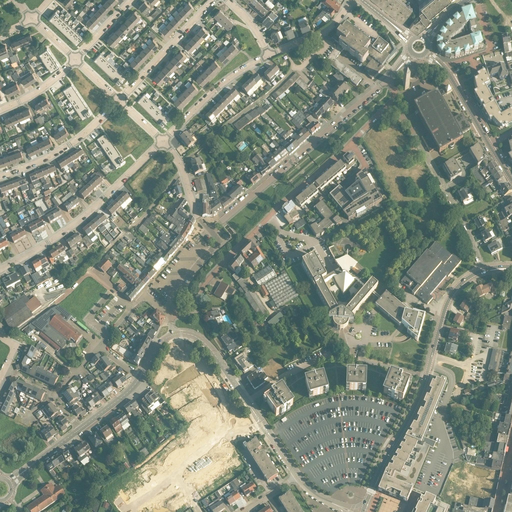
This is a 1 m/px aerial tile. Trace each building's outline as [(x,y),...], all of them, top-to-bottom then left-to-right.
[(69,4),(72,0),(64,0),(63,2),(70,9),(72,6),(69,4)] [(113,5),(108,0),(106,0),(107,0),(103,4),(109,10),(113,5)] [(267,0),(262,5),(257,11),(262,16),(269,7),(271,9),(274,5),(268,0),(267,0)] [(327,5),(331,0),(321,0),(317,6),(319,8),(324,3),(327,5)] [(331,0),(327,5),(324,8),(323,8),(318,15),(321,18),(324,14),(328,18),(340,3),(336,0),(331,0)] [(401,0),(374,0),(401,21),(411,8),(401,0)] [(420,17),(426,23),(430,19),(431,17),(429,16),(442,5),(442,6),(443,5),(442,5),(448,0),(425,0),(419,6),(422,9),(418,12),(421,15),(419,16),(420,17)] [(257,11),(262,5),(258,1),(252,7),(257,11)] [(150,7),(148,5),(144,2),(139,7),(147,15),(149,12),(148,10),(150,7)] [(184,7),(189,13),(194,8),(191,6),(192,6),(188,2),(184,7)] [(104,14),(109,10),(103,4),(99,9),(104,14)] [(189,13),(184,7),(183,7),(179,12),(185,17),(189,13)] [(100,19),(104,14),(99,9),(94,13),(100,19)] [(50,20),(56,14),(52,10),(46,17),(50,20)] [(218,20),(224,14),(219,10),(217,12),(213,16),(218,20)] [(477,30),(475,23),(471,10),(461,13),(461,14),(449,24),(445,28),(442,32),(439,37),(437,40),(436,46),(437,50),(441,55),(445,57),(444,58),(450,59),(454,59),(474,53),(474,51),(483,48),(477,30)] [(130,17),(136,22),(140,18),(134,12),(130,17)] [(185,17),(179,12),(178,12),(175,16),(180,22),(185,17)] [(50,20),(54,24),(60,17),(56,13),(56,14),(50,20)] [(96,23),(100,19),(94,13),(90,18),(96,23)] [(223,25),(229,18),(224,14),(218,20),(223,25)] [(273,20),(268,15),(262,22),(267,27),(273,20)] [(426,24),(426,23),(420,17),(419,16),(418,15),(413,21),(409,27),(415,31),(418,31),(423,27),(426,24)] [(180,22),(175,16),(174,17),(170,21),(176,26),(180,22)] [(54,24),(58,27),(64,21),(60,17),(54,24)] [(125,22),(131,27),(136,22),(130,17),(125,22)] [(91,28),(96,23),(90,18),(85,22),(89,26),(91,28)] [(229,18),(223,25),(228,29),(231,26),(231,25),(233,23),(229,18)] [(310,28),(306,19),(298,22),(302,31),(310,28)] [(68,25),(64,21),(58,27),(62,31),(68,25)] [(172,31),(176,26),(170,21),(166,26),(172,31)] [(130,33),(133,30),(131,27),(125,22),(120,26),(126,32),(127,31),(130,33)] [(160,30),(154,24),(151,27),(156,33),(160,30)] [(66,35),(72,28),(68,25),(62,31),(66,35)] [(294,34),(291,27),(290,27),(289,25),(283,27),(288,37),(294,34)] [(124,34),(126,32),(120,26),(116,31),(122,37),(124,39),(127,37),(124,34)] [(172,31),(166,26),(161,30),(165,34),(167,36),(172,31)] [(198,32),(204,38),(208,33),(202,27),(198,32)] [(366,54),(371,48),(345,27),(341,33),(338,31),(331,39),(327,36),(323,38),(332,45),(334,42),(338,45),(346,51),(350,54),(350,55),(354,58),(354,57),(358,60),(358,61),(362,65),(369,56),(366,54)] [(70,39),(76,32),(72,28),(66,35),(70,39)] [(117,42),(122,37),(116,31),(111,36),(117,42)] [(274,41),(281,38),(277,31),(271,34),(274,41)] [(76,32),(70,39),(74,43),(80,36),(76,32)] [(193,37),(199,42),(204,38),(198,32),(193,37)] [(20,38),(23,44),(30,41),(31,44),(34,43),(30,35),(24,37),(20,38)] [(113,46),(117,42),(111,36),(107,41),(113,46)] [(501,38),(504,49),(504,54),(505,58),(508,57),(508,59),(511,58),(511,56),(511,53),(508,53),(507,46),(510,45),(510,43),(511,42),(511,36),(508,37),(507,36),(505,36),(504,38),(501,38)] [(195,47),(199,42),(193,37),(189,42),(195,47)] [(16,47),(23,44),(20,38),(17,40),(11,43),(15,52),(18,51),(16,47)] [(156,43),(153,40),(153,39),(148,44),(154,50),(158,45),(156,43)] [(228,48),(234,54),(238,49),(236,47),(238,44),(234,40),(230,43),(229,41),(225,45),(228,48)] [(387,47),(379,40),(372,48),(371,48),(366,54),(369,56),(373,59),(364,70),(369,73),(368,75),(372,79),(371,80),(372,80),(384,67),(383,68),(382,67),(386,61),(387,62),(396,53),(396,52),(397,51),(396,49),(394,50),(393,47),(393,48),(394,48),(393,47),(394,47),(391,42),(390,43),(390,42),(390,43),(387,47)] [(190,52),(195,47),(189,42),(184,46),(190,52)] [(149,54),(154,50),(148,44),(143,49),(149,54)] [(346,51),(338,45),(335,48),(325,61),(325,62),(356,87),(362,80),(335,59),(343,50),(346,52),(346,51)] [(0,59),(0,60),(7,57),(7,58),(10,56),(5,46),(0,48),(0,59)] [(43,58),(50,53),(47,48),(40,54),(43,58)] [(234,54),(228,48),(223,52),(229,58),(234,54)] [(28,54),(30,59),(37,52),(35,51),(33,49),(28,54)] [(145,59),(149,54),(143,49),(139,54),(145,59)] [(224,63),(229,58),(223,52),(220,50),(216,54),(222,60),(224,63)] [(176,55),(182,61),(186,56),(180,51),(176,55)] [(50,53),(43,58),(43,59),(46,63),(53,57),(50,53)] [(100,67),(106,60),(100,54),(93,61),(100,67)] [(140,64),(145,59),(139,54),(135,58),(140,64)] [(18,65),(17,63),(13,55),(9,57),(14,67),(18,65)] [(177,66),(182,61),(176,55),(171,60),(177,66)] [(50,67),(57,61),(53,57),(46,63),(50,67)] [(136,68),(140,64),(135,58),(130,63),(133,66),(134,66),(136,68)] [(106,73),(113,66),(106,60),(100,67),(106,73)] [(173,70),(177,66),(171,60),(167,65),(173,70)] [(54,71),(60,65),(57,61),(50,67),(54,71)] [(210,65),(216,72),(220,67),(218,64),(214,61),(210,65)] [(25,74),(31,83),(36,80),(32,73),(35,72),(28,62),(25,65),(28,70),(29,70),(30,71),(25,74)] [(168,75),(173,70),(167,65),(163,69),(168,75)] [(211,76),(216,72),(210,65),(205,70),(211,76)] [(113,66),(106,73),(112,79),(119,72),(113,66)] [(511,75),(510,70),(509,71),(505,72),(505,71),(503,66),(496,68),(495,68),(487,71),(489,78),(495,76),(496,78),(498,77),(499,80),(507,77),(510,88),(511,87),(511,75)] [(269,72),(274,77),(279,72),(276,69),(273,67),(269,72)] [(168,75),(163,69),(158,74),(164,80),(166,77),(168,75)] [(207,81),(211,76),(205,70),(200,74),(207,81)] [(119,72),(112,79),(119,85),(125,78),(119,72)] [(271,83),(276,79),(274,77),(269,72),(264,76),(266,78),(266,79),(269,82),(271,83)] [(334,89),(342,97),(348,91),(341,84),(341,83),(344,80),(337,73),(331,80),(337,86),(334,89)] [(26,87),(31,83),(25,74),(20,77),(22,79),(21,80),(26,87)] [(160,84),(164,80),(158,74),(154,79),(160,84)] [(202,85),(207,81),(200,74),(196,79),(199,83),(200,83),(202,85)] [(486,79),(483,74),(477,78),(478,80),(474,83),(476,91),(477,93),(474,94),(481,107),(482,106),(484,109),(483,110),(490,122),(492,120),(494,122),(500,128),(504,126),(505,128),(511,124),(511,111),(500,117),(484,88),(489,85),(486,79)] [(251,81),(256,86),(261,81),(258,78),(257,78),(255,76),(251,81)] [(66,87),(71,93),(79,87),(73,81),(66,87)] [(254,93),(258,88),(256,86),(251,81),(246,85),(254,93)] [(9,84),(14,93),(20,90),(16,83),(14,84),(13,82),(9,84)] [(187,88),(193,94),(198,89),(195,87),(196,87),(192,83),(187,88)] [(8,96),(14,93),(9,84),(6,86),(7,88),(5,89),(8,96)] [(98,98),(103,94),(94,85),(87,92),(92,97),(95,95),(98,98)] [(249,97),(254,93),(246,85),(242,90),(244,92),(247,95),(249,97)] [(342,97),(334,89),(331,92),(325,86),(321,90),(326,95),(330,99),(332,97),(337,102),(342,97)] [(84,94),(79,87),(71,93),(77,100),(84,94)] [(453,145),(462,140),(460,136),(470,130),(462,116),(452,121),(439,99),(452,92),(449,87),(446,89),(445,89),(413,107),(414,107),(416,113),(414,114),(416,116),(418,115),(429,134),(421,139),(429,153),(437,149),(439,153),(449,148),(449,149),(450,149),(451,149),(451,150),(451,149),(452,149),(453,149),(453,148),(453,147),(453,146),(453,145)] [(189,98),(193,94),(187,88),(183,92),(189,98)] [(228,96),(234,101),(238,97),(233,91),(228,96)] [(184,103),(189,98),(183,92),(178,97),(184,103)] [(82,107),(90,101),(84,94),(77,100),(82,107)] [(138,102),(145,108),(152,101),(145,95),(138,102)] [(328,100),(330,99),(326,95),(320,101),(330,110),(334,106),(328,100)] [(229,106),(234,101),(228,96),(223,100),(229,106)] [(184,103),(178,97),(177,97),(174,101),(173,101),(177,105),(180,107),(184,103)] [(40,102),(44,108),(47,106),(49,108),(52,107),(46,98),(40,102)] [(227,108),(229,106),(223,100),(219,105),(225,110),(226,111),(228,109),(227,108)] [(90,101),(82,107),(88,114),(95,107),(90,101)] [(158,107),(152,101),(145,108),(151,114),(158,107)] [(326,114),(330,110),(320,101),(317,104),(316,104),(318,106),(325,113),(326,114)] [(44,108),(40,102),(35,106),(40,114),(46,110),(44,108)] [(220,115),(225,110),(219,105),(214,109),(220,115)] [(325,113),(318,106),(315,110),(321,116),(325,113)] [(157,120),(164,113),(158,107),(151,114),(157,120)] [(321,116),(315,110),(312,107),(308,111),(318,120),(321,116)] [(255,112),(260,116),(261,117),(265,113),(260,108),(255,112)] [(23,112),(25,118),(29,116),(30,120),(33,118),(29,109),(23,112)] [(215,120),(220,115),(214,109),(210,114),(215,120)] [(255,112),(255,111),(248,115),(254,121),(260,116),(255,112)] [(19,121),(25,118),(23,112),(16,114),(19,121)] [(171,119),(164,113),(157,120),(164,126),(171,119)] [(283,128),(287,124),(277,113),(272,117),(283,128)] [(13,123),(19,121),(16,114),(10,117),(13,123)] [(211,124),(215,120),(210,114),(205,118),(211,124)] [(296,122),(299,126),(303,122),(295,114),(292,118),(296,122)] [(249,125),(254,121),(248,115),(248,116),(247,116),(243,119),(249,125)] [(9,125),(13,123),(10,117),(4,120),(7,126),(4,127),(7,132),(9,131),(8,129),(11,128),(9,125)] [(320,129),(310,117),(306,120),(310,125),(306,128),(308,130),(308,131),(312,136),(320,129)] [(244,128),(249,125),(243,119),(238,122),(244,128)] [(239,132),(244,128),(238,122),(233,126),(239,132)] [(304,130),(299,126),(296,122),(294,125),(298,129),(301,133),(299,134),(306,141),(310,137),(304,130)] [(59,131),(63,137),(69,134),(64,127),(61,129),(59,131)] [(105,134),(111,141),(118,135),(113,128),(105,134)] [(58,141),(63,137),(59,131),(54,134),(58,141)] [(184,143),(190,138),(186,133),(180,138),(184,143)] [(286,134),(285,133),(280,137),(282,139),(285,141),(287,144),(288,144),(289,144),(295,152),(299,148),(299,147),(292,140),(289,137),(286,134)] [(306,141),(299,134),(292,140),(299,147),(306,141)] [(116,147),(124,141),(118,135),(111,141),(116,147)] [(14,152),(17,160),(23,158),(21,153),(24,152),(23,147),(22,147),(22,146),(18,137),(14,138),(18,148),(13,150),(13,151),(14,151),(14,152)] [(43,140),(47,147),(52,144),(49,137),(43,140)] [(190,138),(184,143),(188,149),(190,147),(194,144),(190,138)] [(47,147),(43,140),(37,143),(41,150),(47,147)] [(116,147),(122,154),(129,148),(124,141),(116,147)] [(288,156),(282,149),(282,150),(274,142),(272,144),(275,147),(279,152),(277,153),(275,152),(282,161),(288,156)] [(30,155),(35,153),(32,145),(31,143),(25,146),(26,148),(30,155)] [(35,153),(41,150),(37,143),(34,144),(32,145),(35,153)] [(291,155),(295,152),(289,144),(288,144),(287,144),(282,149),(288,156),(289,156),(291,154),(291,155)] [(487,161),(487,160),(479,147),(469,153),(477,167),(487,161)] [(129,148),(122,154),(127,161),(135,155),(129,148)] [(282,161),(275,152),(274,153),(276,154),(273,156),(266,148),(264,150),(265,152),(276,166),(282,161)] [(74,154),(78,160),(81,158),(83,161),(86,159),(80,151),(74,154)] [(17,160),(14,152),(8,155),(11,162),(17,160)] [(264,162),(258,155),(254,152),(252,154),(255,157),(252,160),(257,166),(259,164),(263,169),(261,170),(262,171),(259,174),(258,173),(256,175),(255,174),(254,174),(259,180),(271,171),(264,162)] [(271,171),(276,166),(265,152),(263,154),(263,155),(267,160),(264,162),(271,171)] [(72,163),(78,160),(74,154),(69,158),(72,163)] [(5,165),(11,162),(8,155),(3,157),(5,165)] [(343,166),(346,169),(347,171),(351,168),(350,167),(354,163),(352,161),(355,159),(352,155),(349,157),(347,155),(342,159),(346,163),(343,166)] [(67,167),(72,163),(69,158),(63,161),(67,167)] [(487,161),(477,167),(481,172),(494,164),(490,158),(487,161)] [(193,170),(204,165),(203,162),(201,162),(201,160),(190,164),(193,170)] [(229,167),(224,160),(220,162),(226,170),(229,167)] [(63,161),(58,165),(63,174),(65,172),(64,169),(67,167),(63,161)] [(461,176),(453,162),(442,168),(450,182),(461,176)] [(346,169),(343,166),(340,163),(340,164),(340,165),(339,164),(336,167),(341,173),(346,169)] [(477,167),(471,171),(483,189),(490,185),(492,184),(491,181),(501,175),(497,169),(494,164),(481,172),(477,167)] [(204,165),(193,170),(195,176),(206,171),(204,165)] [(47,170),(50,176),(53,174),(55,178),(57,176),(53,167),(47,170)] [(336,167),(336,168),(335,167),(331,170),(332,171),(337,177),(341,173),(336,167)] [(44,178),(50,176),(47,170),(41,172),(44,179),(44,178)] [(253,186),(259,180),(254,174),(252,171),(245,177),(248,181),(253,186)] [(332,171),(331,172),(331,171),(327,174),(328,175),(328,174),(333,180),(337,177),(332,171)] [(368,178),(367,175),(365,171),(355,179),(357,181),(355,182),(359,189),(356,190),(355,188),(355,189),(348,195),(343,190),(344,191),(343,192),(339,188),(329,196),(343,213),(342,214),(348,221),(356,216),(355,215),(364,210),(365,211),(382,202),(374,187),(372,188),(367,179),(368,178)] [(45,182),(44,178),(44,179),(41,172),(35,175),(38,181),(40,180),(42,184),(43,183),(44,187),(47,185),(45,182)] [(95,175),(97,177),(98,178),(99,179),(101,181),(104,178),(99,172),(95,175)] [(328,174),(328,175),(327,175),(326,174),(323,177),(324,178),(329,184),(333,180),(328,174)] [(33,187),(35,190),(40,187),(38,181),(35,175),(29,178),(33,187)] [(239,198),(233,191),(229,194),(223,186),(228,183),(228,182),(232,180),(229,175),(219,181),(222,185),(220,186),(226,197),(227,197),(232,203),(239,198)] [(492,188),(504,180),(501,175),(491,181),(492,184),(490,185),(492,188)] [(93,181),(98,187),(103,183),(97,177),(93,181)] [(324,178),(323,179),(322,178),(319,181),(320,182),(325,187),(329,184),(324,178)] [(18,182),(20,188),(24,187),(25,190),(28,189),(24,180),(18,182)] [(495,193),(508,185),(504,180),(492,188),(495,193)] [(93,192),(98,187),(93,181),(88,186),(93,192)] [(14,190),(20,188),(18,182),(12,184),(14,190)] [(320,182),(319,182),(318,182),(315,184),(320,191),(325,187),(320,182)] [(8,193),(14,190),(12,184),(5,187),(8,193)] [(69,187),(75,193),(77,191),(71,185),(69,187)] [(504,201),(510,198),(508,195),(511,192),(508,185),(495,193),(490,196),(492,199),(497,196),(498,194),(499,193),(501,193),(503,198),(504,201)] [(83,190),(82,188),(80,186),(78,188),(81,192),(79,194),(84,200),(89,196),(83,190)] [(88,186),(85,188),(84,186),(82,188),(83,190),(89,196),(93,192),(88,186)] [(176,188),(173,186),(169,192),(171,194),(179,200),(180,197),(182,197),(179,189),(177,189),(177,188),(176,188)] [(222,211),(232,203),(227,197),(226,197),(220,186),(218,188),(223,195),(221,196),(222,197),(219,199),(218,197),(217,198),(216,198),(216,199),(220,207),(222,211)] [(75,194),(75,193),(69,187),(67,190),(70,193),(73,196),(75,194)] [(243,194),(239,188),(237,187),(235,189),(233,188),(232,189),(233,190),(233,191),(239,198),(243,194)] [(309,191),(314,197),(318,193),(312,187),(309,190),(309,191)] [(471,194),(468,188),(458,194),(463,203),(469,200),(467,196),(471,194)] [(309,191),(308,190),(305,193),(305,194),(305,195),(304,195),(309,201),(314,197),(309,191)] [(216,198),(217,198),(215,192),(211,192),(210,197),(210,199),(212,199),(213,203),(212,204),(213,206),(212,207),(215,210),(215,211),(217,214),(222,211),(220,207),(216,199),(216,198)] [(120,198),(125,203),(130,199),(124,194),(120,198)] [(304,195),(305,195),(304,194),(300,197),(301,198),(300,198),(305,204),(309,201),(304,195)] [(210,218),(210,199),(210,197),(208,197),(208,195),(202,195),(202,218),(210,218)] [(79,204),(73,196),(67,200),(73,209),(79,204)] [(73,209),(67,200),(63,203),(62,202),(60,203),(56,197),(54,198),(59,206),(62,205),(68,213),(73,209)] [(57,208),(59,206),(54,198),(51,200),(56,207),(50,211),(52,214),(56,220),(62,217),(57,208)] [(125,203),(120,198),(115,202),(121,208),(123,210),(127,206),(125,203)] [(300,198),(296,200),(297,201),(296,202),(295,201),(301,208),(305,204),(300,198)] [(504,211),(511,207),(511,199),(511,200),(510,198),(504,201),(505,201),(500,204),(504,211)] [(178,214),(181,211),(184,207),(187,203),(181,200),(178,205),(174,211),(178,214)] [(116,212),(121,208),(115,202),(111,207),(116,212)] [(166,220),(174,226),(188,236),(188,235),(193,228),(178,214),(174,211),(178,205),(175,203),(166,215),(169,216),(166,220)] [(295,209),(290,203),(282,210),(283,211),(282,212),(286,217),(283,219),(289,226),(293,224),(293,223),(292,221),(298,217),(294,210),(295,209)] [(336,219),(322,203),(313,210),(314,210),(316,208),(320,212),(318,213),(325,221),(320,225),(318,223),(313,226),(314,226),(310,228),(316,238),(320,235),(321,236),(334,225),(336,228),(342,224),(337,218),(336,219)] [(112,217),(116,212),(111,207),(106,211),(112,217)] [(505,220),(511,217),(511,207),(504,211),(501,213),(505,220)] [(42,217),(38,210),(35,211),(39,218),(35,220),(33,217),(31,218),(38,231),(44,227),(39,218),(42,217)] [(178,214),(193,228),(195,223),(181,211),(178,214)] [(56,220),(52,214),(46,218),(49,224),(56,220)] [(97,219),(104,228),(107,231),(111,228),(109,226),(110,225),(106,221),(107,221),(102,215),(97,219)] [(511,228),(511,217),(505,220),(499,222),(501,226),(498,227),(500,233),(503,231),(511,228)] [(31,234),(38,231),(31,218),(26,221),(26,220),(22,222),(24,227),(25,227),(27,226),(31,234)] [(482,220),(481,218),(473,222),(478,230),(485,226),(485,224),(482,220)] [(99,232),(104,228),(97,219),(92,223),(97,229),(99,232)] [(24,227),(22,222),(21,220),(18,222),(21,228),(17,230),(15,226),(13,227),(13,228),(20,240),(26,237),(21,228),(24,227)] [(87,227),(92,233),(97,229),(92,223),(87,227)] [(146,229),(142,226),(139,230),(145,236),(149,232),(146,229)] [(172,231),(184,242),(188,236),(174,226),(171,230),(171,231),(172,231)] [(93,244),(91,241),(96,237),(92,233),(87,227),(82,231),(87,237),(88,238),(85,240),(91,247),(93,244)] [(174,253),(180,246),(172,239),(157,227),(156,229),(160,233),(159,234),(163,237),(160,240),(160,241),(174,253)] [(14,244),(20,240),(13,228),(10,229),(12,233),(9,235),(14,244)] [(184,242),(172,231),(170,233),(174,236),(172,239),(180,246),(184,242)] [(491,239),(487,232),(481,235),(482,238),(482,239),(483,239),(485,243),(491,239)] [(91,247),(85,240),(83,242),(78,235),(72,239),(78,248),(84,243),(88,249),(91,247)] [(72,252),(78,248),(72,239),(66,243),(71,250),(68,252),(71,257),(74,255),(72,252)] [(8,247),(5,240),(0,242),(0,246),(2,250),(8,247)] [(171,257),(174,253),(160,241),(159,241),(160,242),(157,246),(165,254),(162,252),(160,250),(159,251),(169,259),(171,257)] [(262,262),(265,260),(258,249),(255,245),(252,241),(239,253),(243,257),(254,270),(260,264),(262,262)] [(502,249),(498,242),(488,248),(488,247),(487,248),(491,255),(502,249)] [(121,243),(117,247),(122,252),(126,248),(121,243)] [(401,283),(416,296),(427,305),(433,299),(429,296),(446,276),(448,278),(461,262),(453,256),(451,257),(435,244),(427,253),(427,252),(401,283)] [(71,257),(68,252),(66,254),(61,247),(55,251),(63,263),(63,262),(65,261),(64,259),(67,257),(69,260),(72,258),(71,257)] [(64,264),(63,262),(63,263),(55,251),(49,255),(50,256),(48,258),(51,264),(54,262),(55,263),(58,261),(61,266),(64,264)] [(168,261),(169,259),(159,251),(158,252),(160,254),(157,258),(165,264),(168,261)] [(165,264),(157,258),(151,252),(149,254),(154,259),(152,261),(161,269),(165,264)] [(144,263),(146,261),(140,255),(140,256),(137,253),(136,255),(138,257),(144,263)] [(232,262),(239,268),(242,265),(245,269),(248,267),(244,262),(237,256),(232,262)] [(149,281),(156,274),(148,266),(144,263),(138,257),(135,260),(144,268),(148,272),(144,276),(149,281)] [(353,320),(352,319),(351,318),(372,294),(373,292),(377,287),(371,281),(367,286),(350,272),(356,265),(347,257),(336,263),(341,271),(326,279),(314,257),(302,264),(312,283),(311,284),(314,289),(316,289),(331,316),(330,317),(329,317),(329,318),(328,318),(328,319),(328,320),(328,321),(332,321),(333,325),(334,328),(337,329),(340,330),(343,330),(346,329),(348,326),(348,323),(353,323),(353,322),(353,321),(353,320)] [(38,261),(41,268),(48,264),(44,258),(38,261)] [(104,274),(111,266),(104,259),(97,267),(104,274)] [(43,270),(41,268),(38,261),(32,265),(37,274),(34,275),(40,285),(48,280),(46,277),(42,279),(41,277),(40,278),(37,273),(40,271),(42,275),(45,274),(43,270)] [(156,274),(161,269),(152,261),(148,266),(156,274)] [(228,268),(235,273),(239,268),(232,262),(228,268)] [(134,285),(138,281),(128,272),(121,266),(117,270),(125,277),(124,278),(125,280),(132,286),(134,285)] [(269,266),(252,277),(259,288),(276,277),(269,266)] [(30,275),(29,273),(26,268),(20,271),(27,284),(31,281),(28,276),(30,275)] [(144,276),(142,274),(140,277),(131,269),(128,271),(128,272),(138,281),(144,287),(149,281),(144,276)] [(20,282),(18,278),(15,274),(8,278),(9,280),(6,281),(5,279),(2,281),(2,280),(7,289),(16,284),(20,282)] [(235,281),(237,283),(240,280),(237,276),(236,274),(232,277),(235,281)] [(285,274),(264,286),(277,308),(298,296),(285,274)] [(36,287),(40,285),(34,275),(31,277),(36,287)] [(241,288),(244,292),(246,294),(244,296),(259,319),(268,314),(252,290),(243,278),(240,280),(237,283),(241,288)] [(138,294),(141,291),(144,287),(138,281),(134,285),(136,287),(133,290),(138,294)] [(235,291),(225,286),(221,283),(219,286),(220,287),(215,296),(221,300),(225,294),(231,297),(235,291)] [(496,293),(493,289),(491,284),(482,288),(482,287),(476,289),(480,298),(490,293),(491,295),(496,293)] [(120,293),(126,287),(125,287),(123,285),(121,285),(117,289),(120,293)] [(263,286),(258,289),(264,298),(268,295),(263,286)] [(129,288),(128,290),(125,293),(127,295),(125,297),(131,303),(138,294),(133,290),(132,291),(129,288)] [(381,299),(373,292),(372,294),(380,301),(376,306),(380,310),(382,308),(384,310),(383,312),(384,310),(387,312),(385,314),(391,319),(393,318),(395,320),(394,321),(395,320),(398,322),(396,323),(399,326),(402,323),(403,324),(405,324),(404,326),(404,327),(408,330),(407,333),(408,333),(410,335),(412,337),(417,342),(424,316),(413,313),(413,312),(403,303),(400,306),(386,294),(381,299)] [(20,299),(32,315),(42,307),(35,298),(34,298),(29,302),(24,295),(20,299)] [(33,317),(32,315),(20,299),(0,313),(7,325),(12,333),(33,317)] [(472,307),(469,305),(465,302),(464,302),(465,303),(461,309),(460,308),(461,309),(460,309),(467,313),(472,307)] [(511,310),(511,302),(506,305),(506,306),(502,307),(501,315),(511,310)] [(34,328),(62,351),(71,340),(76,344),(82,337),(66,324),(72,317),(58,306),(50,310),(30,325),(34,328)] [(220,318),(218,311),(206,315),(208,322),(211,321),(212,323),(211,324),(212,324),(215,333),(215,334),(222,331),(221,326),(218,327),(217,322),(216,322),(215,319),(220,318)] [(147,312),(147,313),(139,321),(141,322),(144,319),(146,321),(150,316),(147,312)] [(152,326),(161,316),(157,312),(149,319),(151,322),(149,324),(148,325),(151,327),(152,327),(152,326)] [(272,329),(285,318),(281,313),(268,324),(272,329)] [(161,316),(152,326),(152,327),(155,330),(154,331),(151,330),(147,337),(153,341),(154,337),(155,335),(156,333),(157,333),(165,319),(161,316)] [(464,319),(461,318),(457,316),(453,323),(460,326),(464,319)] [(502,331),(506,331),(506,330),(511,331),(511,325),(511,317),(505,316),(502,331)] [(132,326),(129,329),(138,337),(139,337),(138,333),(132,326)] [(32,332),(29,327),(24,331),(28,335),(32,332)] [(226,333),(227,334),(221,339),(226,347),(227,346),(228,348),(227,349),(229,352),(232,350),(234,353),(238,350),(242,347),(240,345),(236,347),(233,342),(238,338),(232,329),(226,333)] [(468,335),(469,332),(457,329),(456,332),(451,330),(448,340),(456,342),(458,336),(461,337),(462,333),(468,335)] [(153,341),(147,337),(145,339),(142,337),(141,338),(143,340),(142,341),(141,340),(139,343),(141,344),(140,344),(148,348),(151,342),(153,341)] [(148,348),(140,344),(140,345),(137,343),(137,345),(133,343),(132,347),(137,350),(145,354),(148,348)] [(457,349),(451,347),(447,346),(445,353),(455,356),(457,349)] [(24,351),(37,357),(38,355),(36,354),(37,351),(34,350),(32,349),(27,347),(26,349),(25,348),(24,351)] [(142,360),(145,354),(137,350),(134,356),(142,360)] [(511,354),(493,350),(490,363),(489,369),(488,372),(497,374),(504,375),(511,377),(511,354)] [(36,359),(37,357),(24,351),(22,354),(24,354),(23,356),(28,359),(32,361),(33,358),(36,359)] [(249,360),(244,353),(234,360),(238,365),(239,364),(245,372),(253,366),(251,363),(248,364),(246,362),(249,360)] [(26,364),(28,359),(23,356),(19,364),(20,365),(21,368),(26,366),(26,364)] [(97,364),(102,360),(99,356),(92,362),(90,363),(91,364),(92,363),(95,366),(97,364)] [(142,360),(134,356),(133,357),(130,362),(130,363),(138,367),(142,360)] [(99,370),(108,363),(104,358),(102,360),(97,364),(95,366),(97,369),(98,368),(99,370)] [(108,370),(111,367),(108,363),(99,370),(100,371),(101,370),(104,373),(108,369),(108,370)] [(32,370),(27,367),(26,366),(21,368),(22,370),(21,372),(29,376),(32,370)] [(34,378),(39,368),(37,367),(37,369),(33,367),(32,370),(29,376),(34,378)] [(39,380),(43,372),(40,370),(41,368),(39,368),(34,378),(39,380)] [(44,383),(49,373),(47,372),(46,373),(43,372),(39,380),(44,383)] [(49,385),(53,376),(50,375),(50,373),(49,373),(44,383),(49,385)] [(116,378),(122,386),(126,382),(121,376),(119,373),(115,376),(117,378),(116,378)] [(256,373),(247,379),(254,388),(255,390),(265,383),(264,381),(268,379),(264,374),(259,377),(256,373)] [(354,374),(352,374),(347,374),(346,388),(349,388),(349,390),(360,390),(360,388),(364,389),(365,375),(354,374)] [(389,375),(390,376),(389,378),(383,394),(391,397),(391,398),(394,399),(394,398),(402,401),(409,383),(410,384),(410,383),(401,379),(402,378),(398,377),(398,378),(389,375)] [(511,386),(511,377),(504,375),(502,384),(511,386)] [(53,376),(49,385),(54,387),(59,377),(57,376),(56,378),(53,376)] [(322,377),(318,378),(317,379),(305,382),(309,396),(311,395),(312,397),(324,393),(324,391),(326,391),(322,377)] [(118,389),(122,386),(116,378),(112,382),(111,379),(108,381),(112,387),(114,385),(118,389)] [(405,438),(429,448),(433,449),(436,443),(422,437),(424,432),(427,424),(434,406),(438,397),(444,384),(445,384),(446,381),(441,379),(440,381),(434,379),(432,382),(431,386),(429,390),(426,397),(424,401),(423,404),(422,407),(417,417),(415,421),(411,427),(410,431),(407,434),(405,438)] [(22,390),(25,385),(17,381),(16,383),(14,384),(15,388),(17,388),(22,390)] [(110,388),(112,387),(108,381),(106,383),(108,385),(103,389),(110,397),(111,396),(111,394),(113,392),(110,388)] [(14,389),(15,388),(14,384),(11,385),(10,384),(6,392),(11,394),(14,389)] [(511,386),(502,384),(501,384),(501,387),(503,387),(503,388),(504,388),(504,387),(506,388),(505,395),(511,396),(511,386)] [(25,397),(30,387),(25,385),(22,390),(21,393),(24,395),(23,397),(25,397)] [(110,397),(103,389),(101,386),(95,391),(99,397),(101,395),(104,399),(107,397),(108,398),(110,397)] [(31,398),(35,390),(30,387),(25,397),(26,398),(27,396),(31,398)] [(66,400),(74,395),(70,390),(72,389),(71,387),(66,390),(67,393),(63,396),(66,400)] [(282,389),(274,394),(274,393),(271,395),(271,396),(263,401),(264,402),(265,402),(268,406),(270,409),(272,412),(276,417),(283,412),(283,413),(286,411),(285,410),(292,405),(284,393),(282,390),(282,389)] [(35,402),(40,392),(35,390),(31,398),(34,400),(33,401),(35,402)] [(97,398),(99,397),(95,391),(92,393),(88,396),(88,397),(88,396),(95,406),(100,402),(97,398)] [(15,396),(11,394),(6,392),(5,394),(3,393),(2,396),(15,402),(16,400),(14,399),(15,396)] [(40,392),(35,402),(36,403),(37,401),(41,402),(45,394),(40,392)] [(147,398),(156,409),(164,403),(158,394),(155,396),(152,392),(143,399),(146,397),(147,398)] [(511,396),(505,395),(502,395),(503,392),(500,392),(500,394),(496,393),(494,400),(498,401),(497,404),(498,404),(511,407),(511,396)] [(74,395),(66,400),(68,403),(67,404),(70,408),(79,402),(81,400),(79,398),(76,393),(74,395)] [(14,404),(15,402),(2,396),(1,399),(2,400),(1,401),(11,406),(12,403),(14,404)] [(93,408),(95,406),(88,396),(88,397),(83,400),(82,399),(81,401),(89,412),(94,409),(93,408)] [(148,416),(156,409),(147,398),(142,402),(144,405),(141,407),(148,416)] [(9,409),(11,406),(1,401),(0,403),(0,406),(11,412),(12,410),(9,409)] [(128,405),(137,417),(139,418),(141,416),(136,410),(138,408),(137,405),(134,401),(128,405)] [(455,402),(450,404),(454,417),(459,415),(455,402)] [(511,415),(511,407),(498,404),(497,412),(511,415)] [(48,414),(55,409),(51,405),(47,408),(45,406),(40,410),(45,416),(48,414)] [(137,417),(128,405),(123,409),(128,415),(126,417),(129,421),(132,419),(129,416),(132,414),(137,420),(139,419),(137,417)] [(10,414),(11,412),(0,406),(0,413),(6,416),(7,413),(10,414)] [(79,409),(77,407),(72,410),(77,417),(80,415),(82,418),(87,414),(84,410),(83,411),(81,412),(79,409)] [(55,409),(48,414),(51,419),(53,421),(61,415),(58,411),(56,412),(55,409)] [(511,420),(511,415),(497,412),(494,411),(493,416),(489,415),(488,417),(492,418),(491,423),(510,427),(511,420)] [(63,417),(59,420),(58,421),(60,424),(58,426),(62,432),(67,429),(65,426),(68,424),(63,417)] [(117,422),(123,429),(129,424),(124,417),(118,421),(117,422)] [(117,422),(118,421),(117,421),(116,421),(116,420),(110,425),(117,434),(123,430),(122,429),(123,429),(117,422)] [(510,427),(491,423),(490,423),(489,428),(509,433),(510,427)] [(113,435),(109,429),(107,427),(99,433),(105,441),(113,435)] [(46,431),(52,439),(54,437),(55,438),(59,435),(55,429),(52,431),(51,428),(46,431)] [(509,433),(489,428),(489,429),(483,428),(482,428),(481,433),(482,433),(482,431),(487,432),(486,434),(508,439),(509,433)] [(47,442),(52,439),(46,431),(42,435),(40,432),(38,434),(42,439),(44,438),(47,442)] [(486,434),(482,433),(481,433),(479,441),(484,442),(506,447),(508,439),(486,434)] [(102,444),(99,439),(96,435),(89,440),(95,449),(102,444)] [(429,448),(405,438),(401,446),(398,450),(396,454),(393,460),(389,466),(386,473),(386,472),(383,480),(379,488),(379,489),(378,490),(378,492),(385,495),(392,498),(406,504),(409,497),(411,492),(417,479),(422,466),(426,455),(429,448)] [(261,450),(258,446),(256,442),(254,440),(246,445),(245,443),(242,445),(245,449),(246,448),(267,483),(278,476),(275,472),(272,468),(268,462),(268,461),(263,453),(261,450)] [(505,452),(506,447),(484,442),(482,447),(505,452)] [(79,447),(85,455),(90,451),(85,443),(79,447)] [(85,455),(79,447),(74,451),(80,459),(77,460),(77,461),(80,463),(87,458),(85,455)] [(504,457),(505,452),(482,447),(481,452),(485,453),(504,457)] [(139,452),(144,458),(149,455),(144,449),(139,452)] [(66,451),(65,451),(60,455),(66,462),(67,461),(70,465),(76,471),(79,469),(73,460),(71,458),(66,451)] [(502,464),(504,457),(485,453),(483,459),(483,460),(502,464)] [(54,459),(63,471),(66,469),(62,464),(64,463),(59,455),(54,459)] [(60,473),(63,471),(54,459),(49,462),(54,470),(57,468),(60,473)] [(477,459),(475,464),(501,471),(502,464),(483,460),(477,459)] [(52,471),(54,470),(49,462),(45,465),(44,466),(52,478),(56,476),(52,471)] [(467,474),(452,480),(455,487),(462,488),(463,490),(465,489),(472,490),(472,489),(470,486),(472,474),(467,474)] [(99,480),(104,484),(107,480),(103,476),(99,480)] [(229,493),(230,494),(231,496),(235,503),(240,499),(236,493),(239,491),(237,488),(233,482),(230,484),(234,490),(229,493)] [(100,492),(104,486),(99,483),(95,489),(100,492)] [(247,487),(251,494),(256,491),(252,484),(247,487)] [(54,490),(51,485),(46,488),(41,492),(44,496),(27,508),(30,511),(40,511),(64,495),(58,487),(54,490)] [(251,494),(247,487),(246,487),(245,485),(240,488),(242,490),(241,491),(246,497),(251,494)] [(222,500),(220,497),(217,492),(214,494),(218,500),(213,503),(219,511),(220,511),(225,509),(220,501),(222,500)] [(458,504),(482,509),(492,511),(494,502),(484,500),(460,494),(458,504)] [(300,511),(300,510),(299,509),(297,506),(292,499),(290,495),(289,495),(279,501),(285,511),(300,511)] [(230,506),(235,503),(231,496),(225,499),(230,506)] [(446,511),(449,507),(425,496),(419,499),(413,511),(446,511)] [(219,511),(213,503),(208,507),(211,511),(219,511)] [(453,511),(491,511),(492,511),(482,509),(458,504),(455,503),(453,511)]
